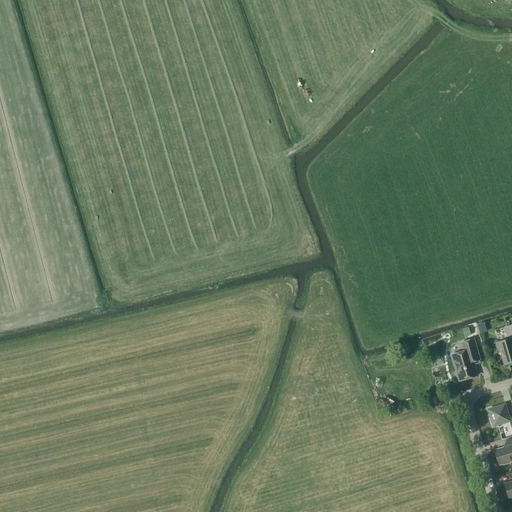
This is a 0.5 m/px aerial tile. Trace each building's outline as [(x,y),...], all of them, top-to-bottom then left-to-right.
[(483,322),(477,324),(479,333),(486,331),(483,322)] [(500,350),(504,365),(511,362),(511,324),(504,327),(508,339),(496,342),(498,351),(500,350)] [(479,359),(473,339),(462,343),(464,351),(452,355),(460,380),(476,375),(472,361),(479,359)] [(387,398),(382,407),(388,411),(394,402),(387,398)] [(505,404),(488,409),(493,426),(509,421),(511,430),(511,416),(509,418),(505,404)] [(511,438),(505,440),(507,447),(495,451),(499,464),(503,463),(503,464),(509,463),(508,461),(511,460),(511,438)]
